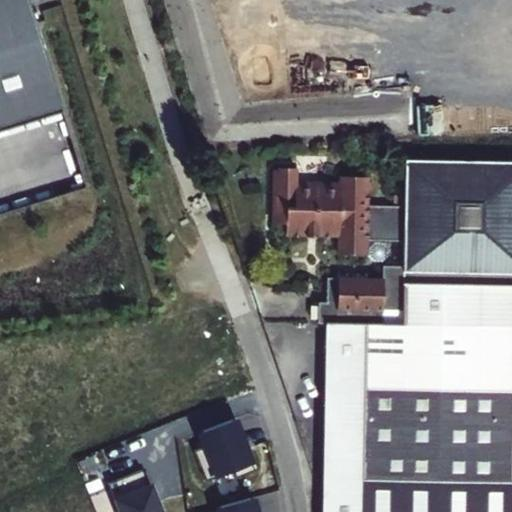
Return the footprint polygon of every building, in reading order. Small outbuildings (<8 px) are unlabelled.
[(0,0),(0,129),(60,111),(25,0),(0,0)] [(392,227),(391,255),(370,256),(371,269),(325,270),(325,274),(315,274),(315,299),(307,299),(308,320),(315,320),(355,319),(392,319),(454,318),(505,317),(511,316),(511,153),(396,149),(394,192),(363,191),(363,226),(392,227)] [(334,223),(333,250),(362,251),(363,226),(363,191),(364,163),(335,163),(335,170),(292,169),(292,154),(274,154),(274,156),(269,156),(268,210),(282,210),(282,222),(334,223)] [(506,381),(505,317),(454,318),(456,382),(506,381)] [(507,470),(506,381),(456,382),(454,318),(392,319),(355,319),(357,475),(357,511),(511,511),(511,499),(499,500),(499,470),(507,470)] [(357,475),(355,319),(315,320),(318,477),(357,475)] [(228,468),(231,475),(253,466),(244,444),(240,446),(229,416),(195,429),(200,443),(189,448),(201,478),(228,468)] [(144,482),(138,467),(103,481),(115,511),(158,511),(147,481),(144,482)] [(499,500),(511,499),(511,469),(507,470),(499,470),(499,500)] [(357,511),(357,475),(318,477),(318,511),(357,511)] [(253,511),(248,494),(213,504),(215,511),(253,511)]
